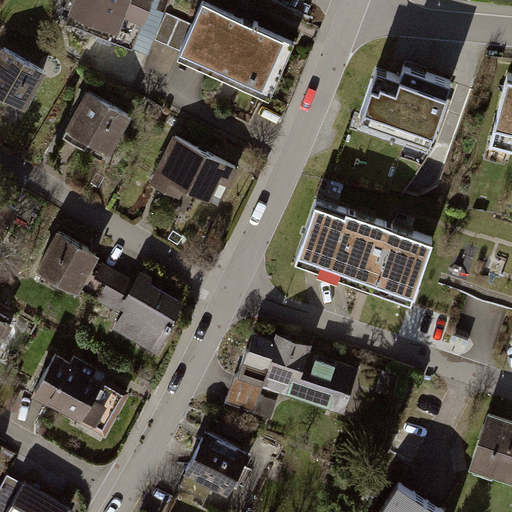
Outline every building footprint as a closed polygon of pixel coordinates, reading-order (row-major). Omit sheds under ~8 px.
[(138,0),(76,0),(72,13),(127,32),(138,0)] [(294,46),(205,7),(184,54),(273,93),(294,46)] [(53,75),(6,47),(0,57),(0,106),(25,121),(53,75)] [(450,84),(405,67),(400,79),(375,70),(358,116),(428,142),(450,84)] [(511,76),(507,75),(490,142),(511,147),(511,76)] [(131,109),(86,84),(64,123),(67,125),(63,131),(85,143),(89,137),(109,149),(131,109)] [(217,202),(238,162),(174,129),(150,177),(179,192),(184,184),(217,202)] [(24,212),(0,198),(0,249),(3,251),(24,212)] [(439,242),(323,202),(301,267),(417,306),(439,242)] [(106,259),(63,235),(42,270),(85,295),(106,259)] [(138,285),(123,276),(105,305),(125,318),(117,330),(162,359),(193,310),(142,277),(138,285)] [(0,351),(12,332),(0,324),(0,351)] [(299,385),(309,357),(311,351),(283,341),(280,349),(251,339),(242,368),(266,376),(261,391),(285,399),(291,382),(299,385)] [(105,384),(57,357),(38,392),(85,419),(105,384)] [(359,374),(309,357),(299,385),(291,382),(285,399),(345,418),(359,374)] [(511,421),(485,413),(466,469),(511,485),(511,421)] [(246,511),(279,454),(212,417),(171,490),(211,511),(246,511)] [(67,511),(17,483),(0,511),(67,511)] [(433,511),(395,486),(377,511),(433,511)]
